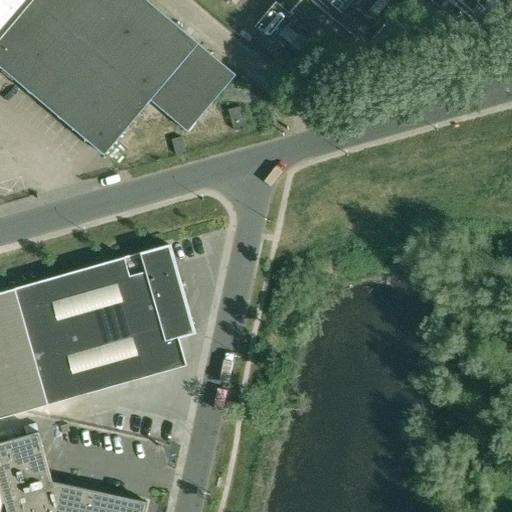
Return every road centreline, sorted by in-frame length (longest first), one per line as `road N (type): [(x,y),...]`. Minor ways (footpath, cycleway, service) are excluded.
road 1 (unclassified): [(264,161),(187,511)]
road 2 (unclassified): [(0,236),(264,161)]
road 3 (unclassified): [(264,161),(511,82)]
road 4 (unknown): [(82,213),(0,120)]
